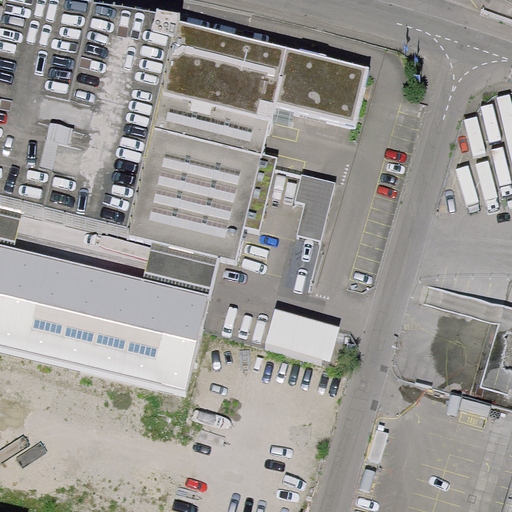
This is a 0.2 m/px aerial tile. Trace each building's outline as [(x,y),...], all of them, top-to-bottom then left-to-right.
[(2,0),(0,8),(0,208),(21,213),(151,244),(220,259),(238,264),(244,231),(259,235),(277,157),(262,153),(272,111),(355,132),(369,75),(178,17),(91,0),(2,0)] [(322,244),(336,183),(302,173),(295,202),(304,204),(297,238),(322,244)] [(21,213),(0,208),(0,243),(14,247),(21,213)] [(0,243),(0,351),(186,395),(211,298),(212,296),(142,279),(14,247),(0,243)] [(211,298),(220,259),(151,244),(142,279),(211,298)] [(511,393),(511,309),(505,307),(483,386),(511,393)]
